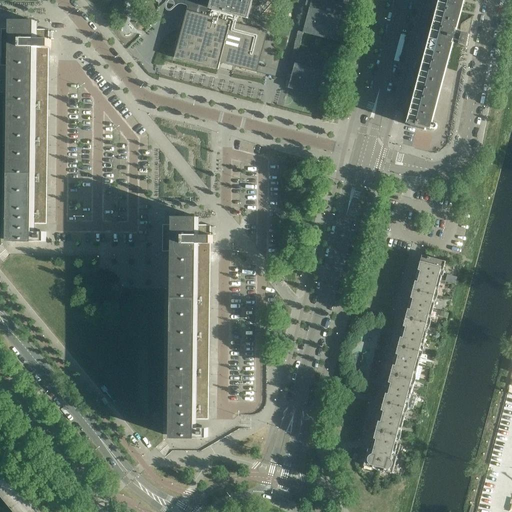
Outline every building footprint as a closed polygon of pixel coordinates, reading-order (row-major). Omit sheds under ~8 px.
[(185,0),(185,5),(186,5),(187,5),(187,6),(188,6),(188,7),(188,8),(188,9),(187,10),(177,51),(175,59),(218,70),(220,63),(222,63),(233,66),(257,72),(268,31),(250,27),(257,0),(306,0),(290,62),(295,63),(294,67),(288,88),(289,88),(328,99),(335,74),(332,73),(335,61),(298,51),(303,33),(304,33),(342,43),(343,43),(350,18),(347,17),(350,5),(329,0),(185,0)] [(467,47),(469,35),(471,30),(465,21),(463,23),(462,23),(462,24),(461,24),(461,25),(460,27),(460,28),(460,29),(459,30),(455,28),(462,0),(439,0),(407,123),(428,129),(452,39),(460,41),(459,44),(467,47)] [(47,224),(49,66),(49,48),(51,48),(51,40),(49,40),(49,30),(37,30),(37,22),(13,21),(13,29),(1,29),(1,56),(18,56),(18,74),(12,74),(10,242),(35,242),(35,241),(46,241),(47,232),(35,232),(35,224),(47,224)] [(18,74),(18,56),(1,56),(1,66),(8,66),(8,74),(12,74),(18,74)] [(199,225),(199,218),(199,217),(174,217),(174,225),(199,225)] [(208,419),(210,262),(210,244),(213,244),(213,235),(211,235),(211,225),(199,225),(174,225),(163,225),(162,251),(174,252),(172,437),(196,438),(196,437),(208,437),(208,428),(197,427),(197,419),(208,419)] [(437,295),(446,261),(422,255),(420,264),(417,263),(413,281),(415,281),(413,289),(437,295)] [(430,321),(437,295),(413,289),(411,297),(409,296),(407,303),(410,303),(407,314),(430,321)] [(423,349),(430,321),(407,314),(404,325),(401,325),(399,331),(402,332),(399,342),(423,349)] [(416,377),(423,349),(399,342),(396,353),(394,352),(392,359),(395,359),(392,370),(416,377)] [(408,405),(416,377),(392,370),(389,381),(386,381),(385,387),(387,388),(385,399),(408,405)] [(401,433),(408,405),(385,399),(382,409),(379,409),(377,415),(380,416),(377,427),(401,433)] [(393,473),(401,444),(398,443),(401,433),(377,427),(374,438),(371,437),(364,465),(373,468),(375,469),(376,469),(378,470),(379,470),(381,470),(382,471),(384,471),(393,473)] [(511,511),(511,447),(499,444),(482,509),(494,511),(511,511)]
